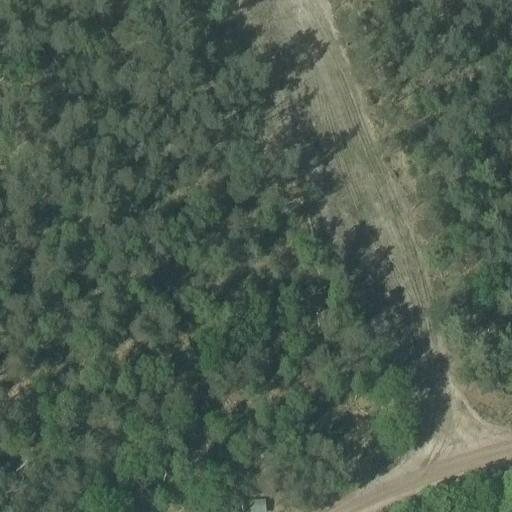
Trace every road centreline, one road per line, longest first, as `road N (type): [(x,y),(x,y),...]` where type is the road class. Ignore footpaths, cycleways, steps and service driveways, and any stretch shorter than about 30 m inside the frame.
road 1 (track): [(270,0),(451,475)]
road 2 (track): [(373,511),(511,456)]
